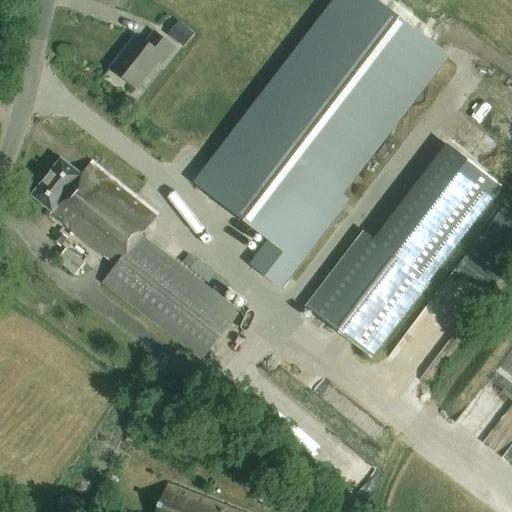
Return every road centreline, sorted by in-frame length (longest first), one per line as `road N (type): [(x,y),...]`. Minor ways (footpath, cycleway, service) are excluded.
road 1 (track): [(511,306),(426,425),(386,511)]
road 2 (tertiary): [(0,166),(43,0)]
